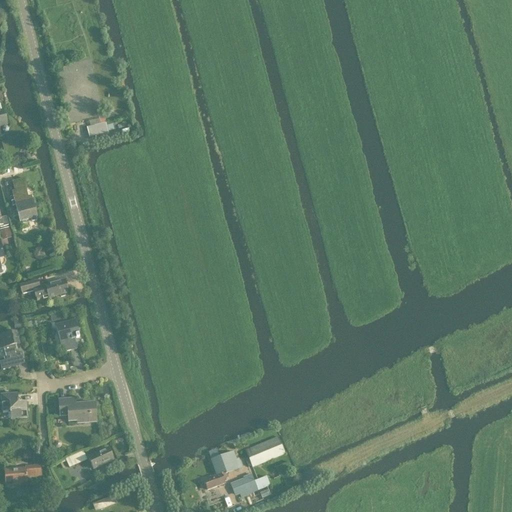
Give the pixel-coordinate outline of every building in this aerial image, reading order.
[(88,138),(108,134),(106,124),(86,128),(88,138)] [(15,191),(12,192),(17,212),(16,213),(15,215),(15,216),(15,217),(18,216),(20,223),(23,222),(36,219),(31,197),(28,198),(26,191),(27,189),(24,179),(13,182),(15,191)] [(0,228),(8,226),(6,217),(0,218),(0,228)] [(12,235),(10,228),(0,230),(0,231),(2,240),(11,238),(10,236),(12,235)] [(22,295),(34,292),(36,302),(48,299),(48,297),(67,292),(64,281),(39,288),(38,281),(20,286),(22,295)] [(13,322),(15,329),(22,327),(21,320),(13,322)] [(74,321),(55,326),(60,343),(63,342),(65,352),(76,349),(74,339),(79,338),(74,321)] [(16,332),(0,336),(0,349),(3,348),(6,360),(0,362),(0,366),(1,370),(24,364),(21,353),(17,354),(15,345),(19,344),(16,332)] [(26,402),(20,402),(20,401),(19,401),(18,400),(17,395),(0,396),(2,413),(10,412),(10,420),(27,419),(26,402)] [(75,399),(59,400),(60,417),(68,416),(68,422),(85,421),(85,419),(96,419),(94,404),(76,405),(75,399)] [(253,468),(285,454),(278,438),(246,451),(253,468)] [(93,470),(109,463),(113,461),(108,448),(87,458),(93,470)] [(227,474),(236,470),(239,469),(233,452),(219,457),(216,449),(208,453),(211,460),(216,475),(203,479),(207,490),(225,483),(224,479),(228,477),(227,474)] [(83,452),(65,460),(69,468),(75,465),(86,460),(84,456),(83,452)] [(279,477),(292,472),(288,463),(275,468),(279,477)] [(25,469),(4,470),(5,486),(19,485),(20,487),(27,487),(27,484),(26,478),(41,477),(40,466),(25,467),(25,469)] [(250,494),(258,490),(270,486),(266,477),(254,482),(252,475),(244,478),(245,481),(232,486),(235,495),(239,494),(240,498),(250,494)]
